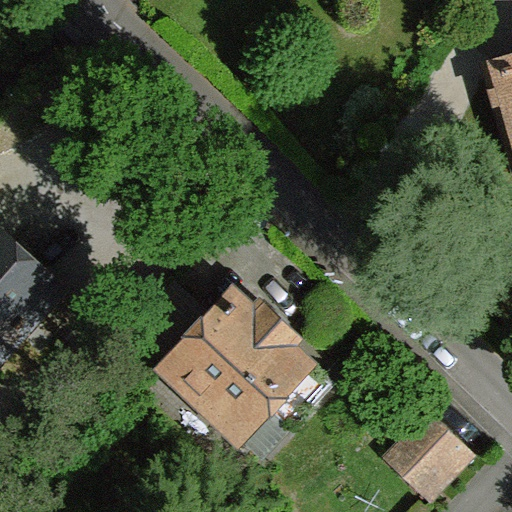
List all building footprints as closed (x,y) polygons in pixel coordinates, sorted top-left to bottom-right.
[(511,63),(489,71),(511,147),(511,63)] [(195,189),(155,233),(184,259),(224,216),(195,189)] [(0,350),(54,292),(0,242),(0,350)] [(175,368),(216,323),(175,285),(133,330),(175,368)] [(175,368),(173,369),(265,455),(333,385),(302,356),(299,359),(284,346),(292,337),(265,312),(257,320),(236,302),(216,323),(175,368)] [(468,450),(430,414),(388,457),(426,493),(468,450)]
